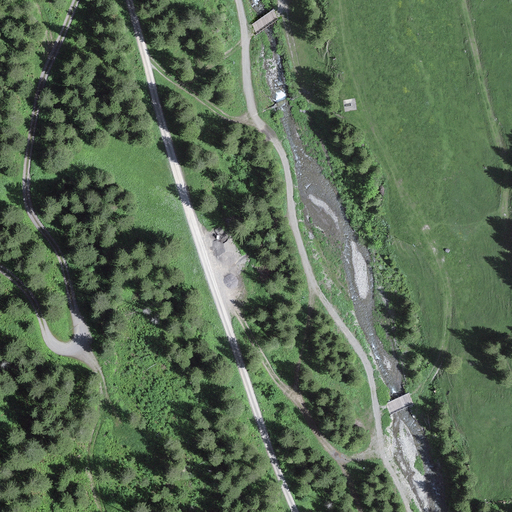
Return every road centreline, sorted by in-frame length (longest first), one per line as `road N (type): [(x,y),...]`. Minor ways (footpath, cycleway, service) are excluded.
road 1 (track): [(75,0),(42,83),(24,190),(61,260),(81,343),(73,350),(50,340),(33,297),(0,268)]
road 2 (track): [(144,54),(208,273),(297,511)]
road 3 (track): [(342,464),(298,403),(312,287)]
road 4 (track): [(312,287),(287,168),(255,119)]
road 5 (track): [(511,169),(458,0)]
road 6 (track): [(255,119),(227,118),(144,54)]
road 7 (track): [(107,396),(91,443),(101,511)]
